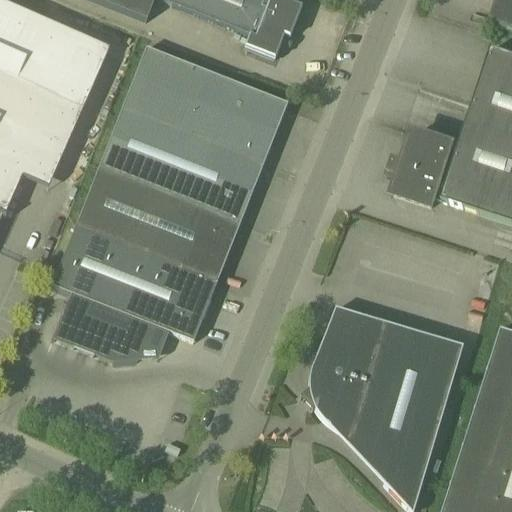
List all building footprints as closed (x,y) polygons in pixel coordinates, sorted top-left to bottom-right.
[(79,0),(107,11),(145,26),(154,3),(250,41),(246,52),(273,63),(279,49),(274,47),(278,39),(287,42),(299,13),(271,2),(271,0),(79,0)] [(511,0),(497,0),(488,28),(511,35),(511,0)] [(0,221),(4,223),(5,222),(4,221),(29,164),(56,175),(109,54),(0,5),(0,221)] [(234,50),(240,38),(216,28),(211,39),(234,50)] [(121,113),(263,169),(286,109),(145,53),(121,113)] [(451,177),(443,174),(451,151),(413,138),(404,167),(393,163),(387,182),(398,185),(393,199),(431,212),(434,203),(511,229),(511,62),(491,55),(451,177)] [(121,113),(98,173),(239,228),(263,169),(121,113)] [(98,173),(74,232),(216,287),(239,228),(98,173)] [(51,291),(51,292),(70,300),(52,345),(112,368),(136,366),(150,330),(168,337),(170,338),(192,347),(216,287),(74,232),(51,291)] [(50,252),(53,245),(46,242),(43,250),(50,252)] [(309,381),(308,393),(298,402),(311,416),(313,414),(320,423),(328,430),(392,476),(382,490),(403,511),(413,511),(461,352),(334,314),(323,343),(327,350),(319,359),(312,369),(309,381)] [(511,511),(511,340),(497,335),(440,511),(511,511)]
